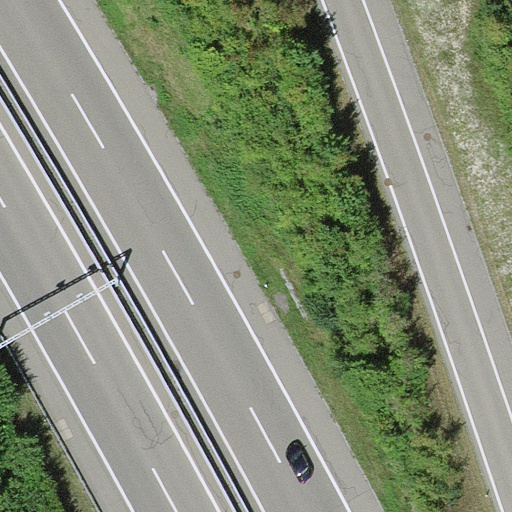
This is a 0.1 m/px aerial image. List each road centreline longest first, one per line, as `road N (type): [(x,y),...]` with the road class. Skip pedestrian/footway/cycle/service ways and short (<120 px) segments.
road 1 (motorway): [(312,511),(19,0)]
road 2 (motorway): [(511,467),(347,0)]
road 3 (motorway): [(0,203),(173,511)]
